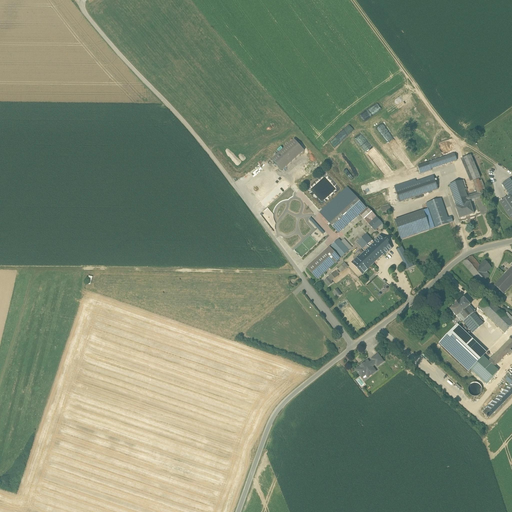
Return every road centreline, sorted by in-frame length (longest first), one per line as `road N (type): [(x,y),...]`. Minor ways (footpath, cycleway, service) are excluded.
road 1 (unclassified): [(238,511),(272,417),(290,396),(468,252),(511,242)]
road 2 (track): [(299,272),(0,268)]
road 3 (track): [(352,0),(461,141),(511,106)]
